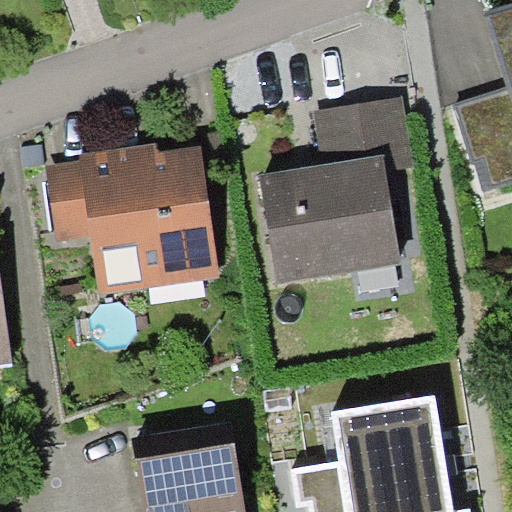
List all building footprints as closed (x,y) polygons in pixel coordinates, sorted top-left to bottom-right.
[(511,2),(485,11),(508,86),(511,100),(511,2)] [(511,100),(508,86),(453,103),(472,165),(475,164),(483,192),(511,182),(511,100)] [(402,96),(314,109),(322,164),(260,173),(277,282),(400,264),(386,169),(412,165),(402,96)] [(83,160),(46,165),(57,240),(91,236),(99,293),(220,276),(201,144),(156,151),(155,142),(103,150),(82,153),(83,160)] [(0,363),(12,362),(0,269),(0,363)] [(435,395),(332,412),(340,462),(291,470),(297,508),(309,506),(310,511),(453,511),(448,474),(446,463),(444,457),(435,395)] [(180,451),(137,458),(146,511),(246,511),(235,443),(180,451)] [(454,455),(444,457),(446,463),(448,474),(458,472),(454,455)]
